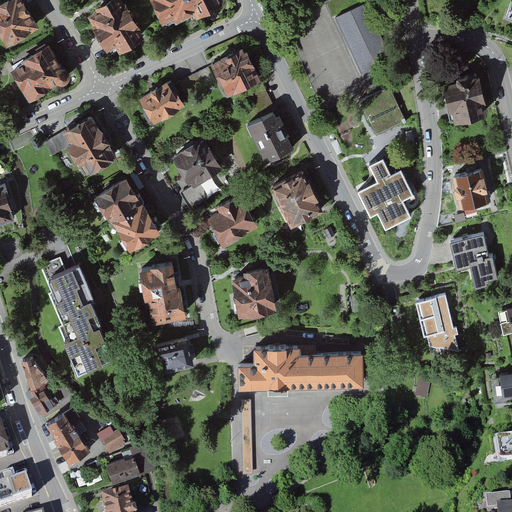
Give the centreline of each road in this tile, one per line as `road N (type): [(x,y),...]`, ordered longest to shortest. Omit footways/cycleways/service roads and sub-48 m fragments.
road 1 (residential): [(417,37),(434,181),(421,259),(398,274),(378,266),(258,17)]
road 2 (residential): [(225,349),(195,245),(101,88)]
road 3 (tertiary): [(63,511),(0,336)]
road 4 (residential): [(258,17),(101,88)]
road 5 (residential): [(511,120),(496,57),(482,43),(417,37)]
